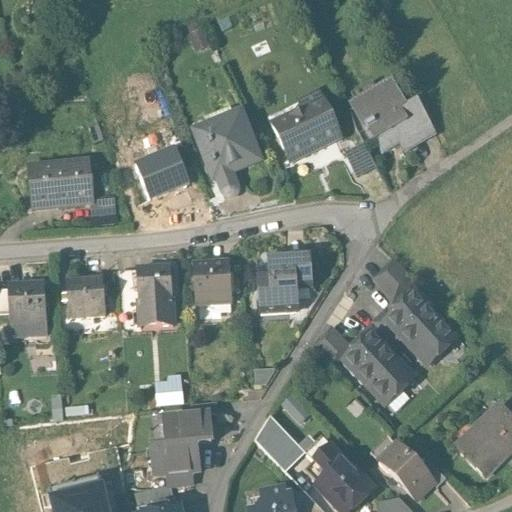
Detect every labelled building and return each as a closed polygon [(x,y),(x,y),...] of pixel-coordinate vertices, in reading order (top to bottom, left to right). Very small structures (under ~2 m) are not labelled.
[(198,29),(185,33),(191,49),(204,44),(198,29)] [(390,81),(350,104),(365,129),(368,127),(375,139),(406,122),(399,110),(405,107),(390,81)] [(306,110),(275,126),(292,160),(339,136),(317,92),(301,100),(306,110)] [(406,122),(375,139),(382,152),(400,142),(405,150),(434,134),(416,101),(405,107),(399,110),(406,122)] [(234,117),(205,129),(211,142),(208,143),(211,148),(201,153),(205,161),(208,164),(211,164),(216,176),(229,170),(231,174),(246,167),(248,163),(248,158),(257,154),(252,142),(248,138),(243,138),(234,117)] [(363,145),(345,153),(357,176),(374,167),(363,145)] [(174,149),(134,166),(148,199),(188,183),(174,149)] [(58,162),(30,165),(34,201),(52,199),(51,197),(60,197),(60,204),(92,201),(92,200),(93,199),(89,159),(88,159),(88,163),(70,165),(71,169),(59,170),(58,162)] [(306,259),(269,262),(271,280),(258,281),(260,314),(295,312),(293,290),(309,288),(306,259)] [(195,266),(193,266),(195,305),(212,304),(212,302),(228,301),(228,303),(230,303),(228,264),(208,265),(208,266),(195,267),(195,266)] [(154,269),(136,270),(140,327),(174,325),(171,268),(168,268),(168,269),(154,270),(154,269)] [(103,281),(69,283),(70,316),(105,314),(103,281)] [(27,286),(9,287),(11,325),(46,323),(43,284),(42,284),(42,286),(27,287),(27,286)] [(450,340),(412,300),(405,307),(405,312),(400,316),(396,316),(392,320),(385,312),(372,324),(391,344),(399,336),(415,354),(416,359),(422,366),(430,367),(437,360),(437,353),(450,340)] [(372,324),(358,338),(365,345),(362,348),(362,353),(358,357),(353,356),(346,364),(384,404),(400,388),(406,390),(413,383),(412,377),(405,370),(399,369),(383,352),(391,344),(372,324)] [(180,400),(177,377),(149,380),(152,403),(180,400)] [(49,396),(49,417),(84,418),(85,407),(60,406),(60,396),(49,396)] [(511,420),(498,406),(474,430),(476,432),(457,449),(455,448),(454,449),(483,479),(503,460),(501,458),(511,447),(511,420)] [(164,424),(167,451),(195,448),(211,447),(207,419),(164,424)] [(265,456),(282,474),(302,455),(285,437),(265,456)] [(198,476),(195,448),(167,451),(151,453),(154,481),(198,476)] [(417,472),(396,450),(378,466),(416,506),(434,489),(417,472)] [(316,466),(315,467),(328,480),(317,491),(337,511),(346,511),(367,492),(366,491),(365,492),(355,482),(357,481),(342,466),(344,465),(331,451),(330,452),(332,454),(318,469),(316,466)] [(417,472),(434,489),(437,492),(445,484),(426,464),(417,472)] [(137,511),(174,511),(170,491),(135,500),(137,511)] [(260,511),(292,511),(290,500),(284,501),(283,494),(260,500),(262,508),(260,511)] [(104,511),(101,497),(53,508),(54,511),(104,511)]
